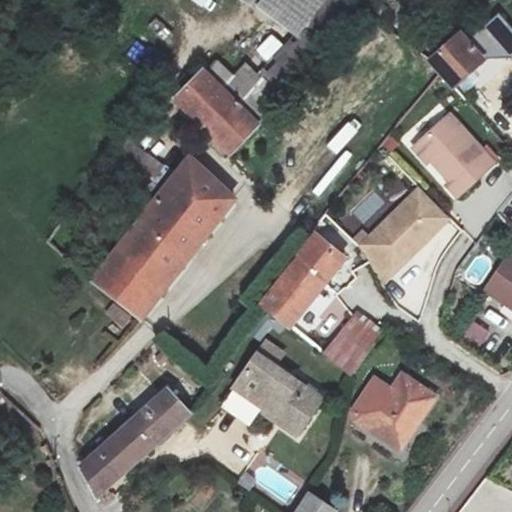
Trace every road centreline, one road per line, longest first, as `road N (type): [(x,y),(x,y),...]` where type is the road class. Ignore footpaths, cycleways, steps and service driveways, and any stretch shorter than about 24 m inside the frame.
road 1 (residential): [(0,377),(19,380),(57,438),(89,511)]
road 2 (residential): [(431,511),(511,398)]
